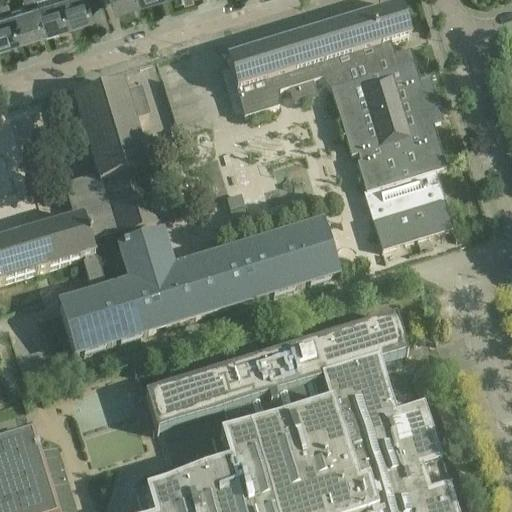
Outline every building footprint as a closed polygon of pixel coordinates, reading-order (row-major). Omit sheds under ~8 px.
[(24,0),(26,6),(11,11),(15,24),(20,37),(44,29),(36,3),(34,0),(24,0)] [(44,29),(68,22),(61,0),(44,0),(36,3),(44,29)] [(88,0),(61,0),(68,22),(93,14),(88,0)] [(8,41),(20,37),(15,24),(11,11),(8,1),(0,3),(0,8),(2,13),(0,13),(0,49),(10,46),(8,41)] [(401,11),(227,64),(245,123),(279,112),(280,98),(280,97),(292,93),(296,106),(315,100),(311,88),(320,85),(321,85),(322,85),(323,85),(324,85),(324,86),(329,93),(332,97),(352,162),(358,160),(361,167),(357,168),(367,198),(364,198),(382,257),(384,256),(384,255),(452,235),(452,236),(454,235),(436,177),(447,174),(433,128),(441,126),(428,86),(420,89),(411,55),(395,61),(391,48),(411,42),(401,11)] [(0,289),(82,265),(93,299),(95,299),(96,301),(92,303),(88,301),(68,307),(66,311),(59,313),(74,361),(80,359),(84,361),(104,355),(106,351),(116,348),(121,350),(141,343),(143,340),(234,312),(237,313),(257,307),(260,304),(270,301),(274,302),(294,296),(296,293),(303,290),(310,291),(330,285),(333,281),(344,278),(329,229),(318,233),(314,231),(294,238),(292,241),(244,256),(241,254),(221,260),(219,264),(201,269),(198,267),(177,274),(176,277),(171,278),(161,245),(122,257),(132,290),(105,298),(105,296),(108,295),(98,263),(95,263),(89,243),(119,235),(120,238),(159,227),(143,171),(147,170),(133,123),(149,118),(140,90),(125,95),(122,87),(74,101),(96,177),(62,186),(73,224),(0,246),(0,289)] [(231,217),(230,217),(233,224),(249,219),(246,212),(245,212),(241,199),(227,203),(231,217)] [(189,219),(184,204),(173,207),(177,223),(189,219)] [(146,500),(149,511),(454,511),(424,414),(397,422),(380,372),(407,363),(395,324),(145,401),(157,440),(221,420),(228,444),(219,447),(227,475),(146,500)] [(0,511),(76,511),(58,454),(41,459),(39,452),(34,439),(0,449),(0,511)]
